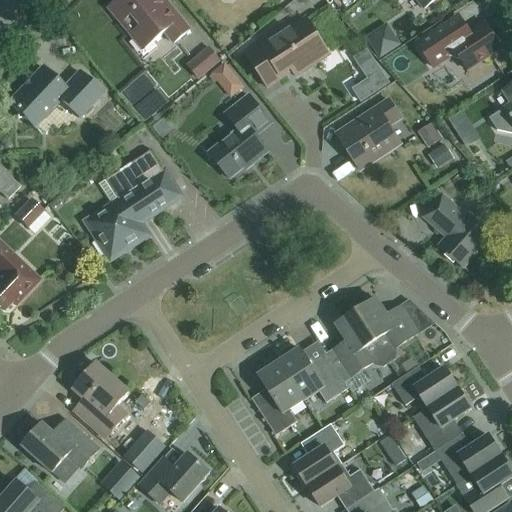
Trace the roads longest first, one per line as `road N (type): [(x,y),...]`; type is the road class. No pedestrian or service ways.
road 1 (residential): [(138,296),(295,194),(322,198),(384,251)]
road 2 (residential): [(191,375),(384,251)]
road 3 (residential): [(280,511),(191,375)]
road 4 (residential): [(138,296),(53,353),(15,391)]
road 5 (residential): [(384,251),(483,340)]
